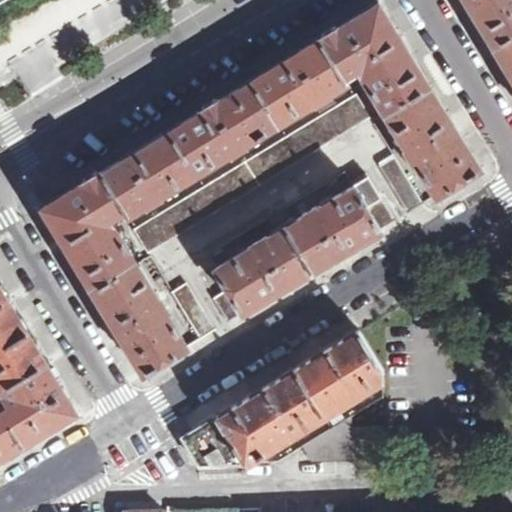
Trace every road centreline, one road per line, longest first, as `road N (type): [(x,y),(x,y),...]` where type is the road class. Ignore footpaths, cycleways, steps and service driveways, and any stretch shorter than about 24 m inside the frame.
road 1 (residential): [(133,422),(511,193)]
road 2 (residential): [(63,464),(84,494),(439,491)]
road 3 (secondary): [(0,152),(251,0)]
road 4 (residential): [(133,422),(0,211)]
road 5 (residential): [(511,146),(426,0)]
